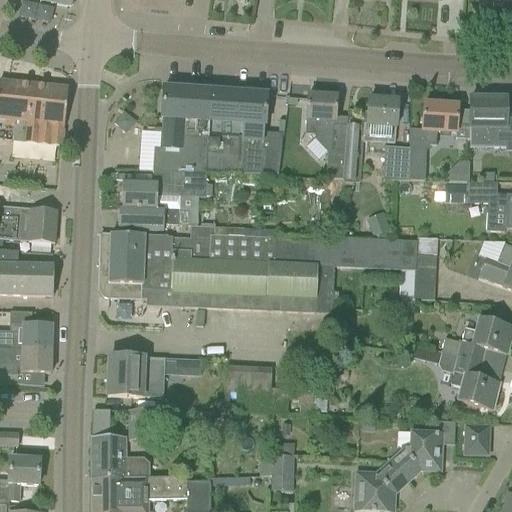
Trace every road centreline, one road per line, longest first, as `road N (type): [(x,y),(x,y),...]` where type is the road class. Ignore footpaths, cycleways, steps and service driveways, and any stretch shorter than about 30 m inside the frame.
road 1 (residential): [(74,511),(87,42)]
road 2 (tertiary): [(511,68),(87,42)]
